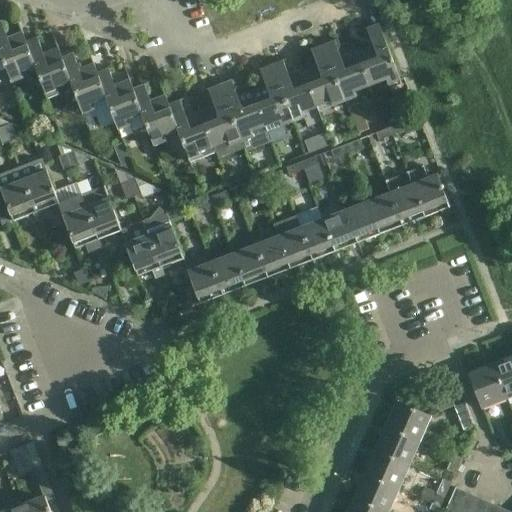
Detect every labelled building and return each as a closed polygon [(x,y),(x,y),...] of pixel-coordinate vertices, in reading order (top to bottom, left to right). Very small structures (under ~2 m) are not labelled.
[(4,22),(0,23),(0,54),(1,58),(11,83),(25,78),(23,73),(36,68),(26,43),(23,33),(10,38),(4,22)] [(373,44),(356,50),(370,87),(387,80),(389,85),(402,80),(380,23),(367,28),(373,44)] [(40,38),(26,43),(36,68),(48,99),(61,94),(59,89),(71,84),(62,58),(58,49),(46,53),(40,38)] [(335,40),(324,45),(346,102),(357,97),(355,92),(370,87),(356,50),(341,56),(335,40)] [(304,70),(318,106),(320,112),(346,102),(324,45),(312,49),(318,65),(304,70)] [(95,105),(108,100),(98,74),(94,64),(81,69),(75,53),(62,58),(71,84),(83,115),(96,110),(95,105)] [(303,112),(318,106),(304,70),(290,76),(284,60),(272,65),(294,121),(305,117),(303,112)] [(294,121),(272,65),(259,70),(265,85),(252,90),(268,131),(294,121)] [(110,69),(98,74),(108,100),(123,139),(133,135),(135,140),(150,134),(133,90),(129,80),(116,85),(110,69)] [(242,142),(268,131),(252,90),(238,96),(231,80),(220,84),(242,142)] [(201,110),(208,129),(215,147),(220,161),(245,151),(242,142),(220,84),(208,89),(214,105),(201,110)] [(166,137),(179,132),(168,104),(165,95),(152,101),(145,85),(133,90),(150,134),(155,147),(168,142),(166,137)] [(181,99),(168,104),(179,132),(190,162),(202,157),(200,152),(215,147),(208,129),(201,110),(187,116),(181,99)] [(409,130),(409,129),(406,121),(392,127),(395,135),(409,130)] [(10,123),(3,126),(9,142),(16,139),(10,123)] [(9,142),(3,126),(0,127),(0,141),(1,145),(9,142)] [(380,141),(395,135),(392,127),(376,133),(380,141)] [(347,144),(350,152),(364,147),(361,139),(347,144)] [(335,158),(350,152),(347,144),(331,150),(335,158)] [(78,167),(72,151),(65,154),(71,169),(78,167)] [(63,172),(71,169),(65,154),(57,156),(63,172)] [(119,159),(122,166),(136,172),(129,155),(119,159)] [(302,162),(305,170),(319,164),(316,156),(302,162)] [(35,212),(58,204),(59,203),(55,192),(42,158),(18,167),(35,212)] [(290,175),(305,170),(302,162),(287,167),(290,175)] [(18,167),(0,174),(0,188),(13,221),(35,212),(18,167)] [(423,167),(409,172),(426,217),(451,208),(438,174),(427,178),(423,167)] [(390,192),(403,226),(426,217),(409,172),(386,181),(390,192)] [(271,173),(257,179),(260,187),(274,182),(271,173)] [(135,178),(127,181),(133,196),(141,193),(135,178)] [(245,193),(260,187),(257,179),(242,185),(245,193)] [(126,199),(133,196),(127,181),(120,184),(126,199)] [(101,248),(98,241),(81,196),(76,184),(55,192),(59,203),(58,204),(76,249),(88,245),(90,252),(101,248)] [(104,187),(81,196),(98,241),(121,232),(121,230),(104,187)] [(227,190),(212,196),(215,204),(230,199),(227,190)] [(178,198),(166,192),(173,211),(182,208),(178,198)] [(369,201),(382,234),(403,226),(390,192),(369,201)] [(212,196),(197,202),(200,210),(215,204),(212,196)] [(346,210),(359,243),(382,234),(369,201),(346,210)] [(166,211),(161,207),(151,218),(143,221),(161,268),(184,259),(170,221),(185,216),(182,208),(173,211),(167,213),(166,211)] [(323,218),(336,252),(359,243),(346,210),(323,218)] [(0,215),(0,218),(3,227),(12,224),(8,212),(0,215)] [(278,236),(291,269),(314,261),(301,227),(297,216),(274,225),(278,236)] [(301,227),(314,261),(336,252),(323,218),(301,227)] [(143,221),(121,230),(121,232),(125,243),(119,246),(124,259),(130,257),(137,277),(152,271),(155,277),(163,274),(161,268),(143,221)] [(256,244),(269,278),(291,269),(278,236),(256,244)] [(234,253),(247,287),(269,278),(256,244),(234,253)] [(211,262),(224,295),(247,287),(234,253),(211,262)] [(201,304),(224,295),(211,262),(188,271),(193,284),(185,287),(192,307),(201,304)] [(80,285),(87,282),(83,271),(75,274),(80,285)] [(92,293),(105,299),(110,288),(93,289),(92,293)] [(152,319),(163,316),(161,306),(150,308),(152,319)] [(507,398),(511,396),(511,357),(494,364),(507,398)] [(469,374),(482,408),(507,398),(494,364),(469,374)] [(387,427),(420,442),(431,417),(398,402),(387,427)] [(454,407),(455,407),(464,431),(476,426),(466,402),(454,407)] [(387,427),(376,451),(410,465),(420,442),(387,427)] [(34,442),(25,445),(10,451),(19,476),(44,466),(34,442)] [(366,474),(399,489),(410,465),(376,451),(366,474)] [(454,473),(460,459),(452,455),(446,469),(454,473)] [(386,511),(388,511),(399,489),(366,474),(355,498),(386,511)] [(444,497),(450,483),(441,479),(435,493),(444,497)] [(446,510),(451,511),(456,511),(465,492),(456,488),(446,510)] [(467,511),(474,496),(465,492),(456,511),(467,511)] [(51,511),(45,496),(20,506),(22,511),(51,511)] [(467,511),(478,511),(484,500),(474,496),(467,511)] [(386,511),(355,498),(349,511),(386,511)] [(489,511),(493,505),(484,500),(478,511),(489,511)]
